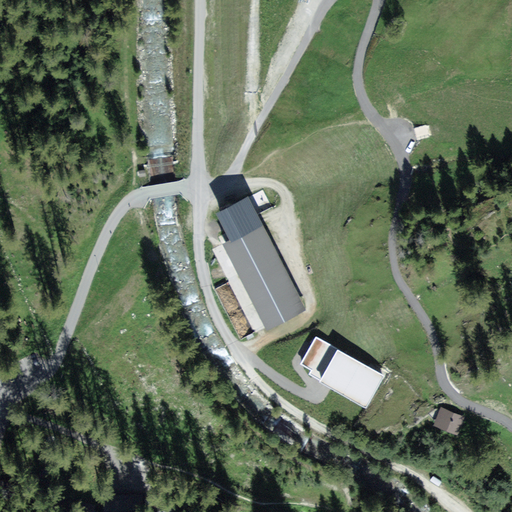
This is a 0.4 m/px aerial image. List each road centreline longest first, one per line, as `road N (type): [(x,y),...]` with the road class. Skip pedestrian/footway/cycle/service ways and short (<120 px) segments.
road 1 (unclassified): [(378,0),(357,71),(362,100),(401,158),(395,269),(427,324),(447,389),(511,427)]
road 2 (residential): [(0,392),(54,362),(105,234),(130,198)]
road 3 (unclassified): [(194,186),(229,180),(332,0)]
road 4 (unclassified): [(194,186),(200,0)]
